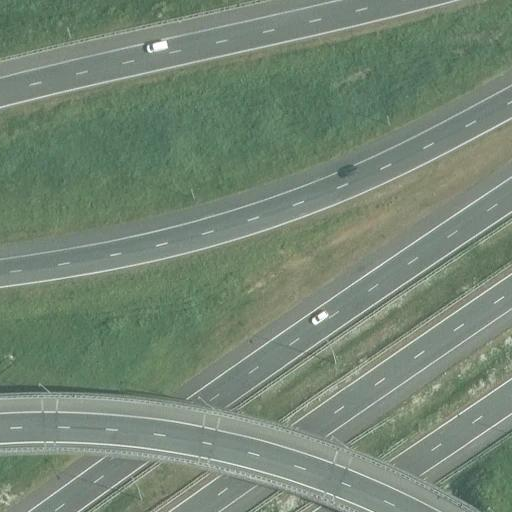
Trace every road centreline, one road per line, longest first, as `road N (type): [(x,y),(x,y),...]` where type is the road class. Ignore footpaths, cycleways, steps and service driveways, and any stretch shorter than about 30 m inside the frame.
road 1 (motorway): [(511,195),(51,511)]
road 2 (motorway): [(511,102),(298,203),(146,248),(0,273)]
road 3 (motorway): [(406,511),(226,448),(104,430),(0,429)]
road 4 (motorway): [(394,0),(0,91)]
road 5 (motorway): [(194,511),(511,292)]
road 6 (motorway): [(340,511),(511,394)]
